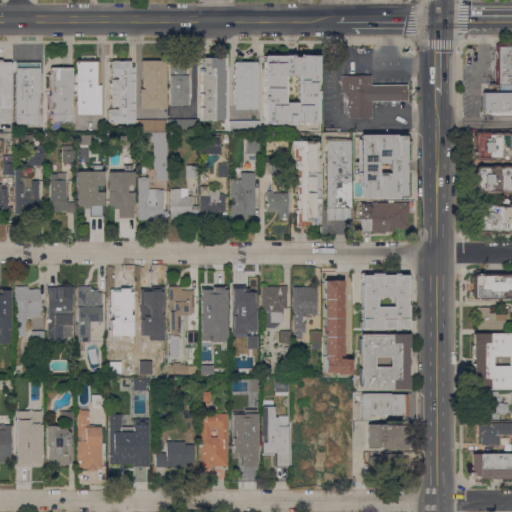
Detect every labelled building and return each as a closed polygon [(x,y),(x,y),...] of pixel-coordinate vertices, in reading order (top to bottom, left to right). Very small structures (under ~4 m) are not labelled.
[(511,117),(482,117),(482,108),(479,108),(479,89),(487,89),(487,85),(495,85),(495,44),(511,44),(511,47),(511,117)] [(223,72),(224,72),(224,81),(223,81),(223,84),(224,84),(224,93),(223,93),(223,97),(224,97),(224,105),(222,105),(222,110),(224,110),(224,119),(223,119),(223,120),(201,120),(201,58),(215,58),(215,56),(222,56),(221,58),(223,58),(223,72)] [(290,125),(287,125),(287,123),(262,123),(262,56),(317,56),(317,123),(294,123),(293,125),(290,125)] [(0,121),(0,60),(1,60),(1,62),(10,62),(10,63),(11,63),(11,121),(0,121)] [(96,60),(96,62),(100,62),(100,114),(76,114),(76,60),(96,60)] [(133,124),(132,124),(132,125),(126,126),(126,124),(117,124),(117,126),(111,126),(111,124),(107,124),(107,110),(111,110),(111,109),(110,108),(111,107),(111,106),(111,103),(110,103),(110,98),(111,98),(111,88),(110,88),(110,82),(111,82),(111,80),(111,79),(110,78),(111,77),(111,76),(111,73),(110,73),(110,69),(112,69),(112,61),(113,61),(113,60),(128,60),(128,61),(130,61),(130,66),(133,66),(133,124)] [(15,124),(15,61),(40,62),(40,95),(42,95),(42,124),(15,124)] [(139,109),(138,89),(143,89),(143,78),(140,78),(140,61),(165,61),(165,109),(139,109)] [(168,62),(187,61),(187,76),(189,76),(189,105),(169,105),(168,62)] [(257,109),(234,109),(234,67),(235,67),(235,66),(234,66),(234,64),(235,64),(235,62),(256,62),(256,65),(257,65),(257,109)] [(72,123),(51,123),(51,119),(47,119),(47,114),(50,114),(50,108),(48,108),(48,92),(50,92),(50,87),(48,87),(48,68),(72,68),(72,123)] [(371,101),(371,118),(348,118),(348,93),(341,93),(341,76),(371,76),(371,85),(406,85),(406,101),(371,101)] [(198,119),(198,131),(168,130),(168,119),(198,119)] [(166,120),(166,132),(137,132),(137,120),(166,120)] [(259,121),(259,132),(229,132),(229,121),(259,121)] [(201,133),(201,131),(221,132),(221,133),(221,154),(201,154),(201,133)] [(511,131),(511,161),(477,161),(474,158),(474,134),(475,132),(511,131)] [(167,180),(156,180),(156,169),(153,169),(154,143),(151,143),(151,133),(167,133),(167,180)] [(405,145),(406,198),(372,198),(372,201),(367,201),(367,198),(360,198),(359,135),(405,135),(405,140),(412,140),(412,145),(410,145),(405,145)] [(246,137),(259,137),(259,154),(246,154),(246,137)] [(318,224),(310,224),(310,223),(305,223),(305,225),(299,225),(299,223),(296,223),(296,159),(293,159),(293,141),(296,141),(296,138),(317,138),(317,141),(318,141),(318,224)] [(324,141),(349,141),(349,220),(325,220),(325,207),(324,207),(324,141)] [(29,145),(44,146),(43,166),(28,166),(29,145)] [(60,162),(60,146),(74,146),(73,162),(60,162)] [(3,155),(13,155),(13,175),(3,175),(3,155)] [(126,179),(126,162),(136,162),(136,179),(126,179)] [(279,162),(279,175),(260,175),(260,162),(279,162)] [(217,164),(228,164),(228,177),(217,177),(217,164)] [(196,165),(196,178),(185,178),(185,165),(196,165)] [(104,166),(104,179),(92,179),(92,167),(103,166),(104,166)] [(511,193),(476,194),(474,191),(474,169),(477,167),(511,166),(511,193)] [(13,169),(23,169),(23,178),(21,178),(21,183),(24,183),(24,178),(31,178),(31,181),(36,181),(36,179),(38,179),(38,202),(44,202),(44,210),(23,210),(23,213),(21,214),(14,214),(13,169)] [(66,191),(68,191),(68,195),(66,196),(66,197),(68,197),(68,199),(67,199),(67,202),(71,202),(74,206),(74,212),(66,212),(66,211),(50,212),(50,174),(57,174),(57,173),(66,173),(66,191)] [(254,212),(247,212),(247,219),(232,219),(232,211),(231,211),(231,204),(232,204),(232,179),(241,179),(241,173),(254,173),(254,212)] [(117,177),(117,181),(125,181),(125,195),(132,195),(132,204),(136,204),(136,219),(108,219),(107,177),(117,177)] [(137,178),(141,178),(142,177),(144,177),(145,178),(149,178),(149,189),(158,189),(158,190),(163,190),(163,204),(163,211),(167,211),(167,220),(137,220),(137,178)] [(199,216),(199,186),(209,186),(209,190),(219,190),(219,195),(224,195),(224,211),(220,211),(220,216),(199,216)] [(170,189),(180,189),(180,188),(187,188),(187,196),(192,196),(192,206),(198,206),(198,217),(180,217),(180,219),(169,219),(170,189)] [(287,219),(280,219),(280,212),(267,212),(267,200),(265,200),(265,195),(267,195),(267,191),(273,191),(273,193),(278,193),(278,192),(287,192),(287,219)] [(97,193),(97,198),(99,198),(99,200),(98,200),(98,201),(99,201),(99,204),(98,204),(98,207),(99,207),(99,208),(98,208),(98,214),(91,214),(91,216),(86,216),(86,214),(76,214),(76,208),(75,208),(75,206),(76,206),(76,196),(75,196),(75,194),(77,194),(77,193),(97,193)] [(372,203),(408,203),(408,228),(402,228),(402,229),(398,229),(398,227),(392,227),(392,232),(383,232),(383,233),(378,233),(378,232),(371,232),(371,231),(361,231),(361,203),(367,203),(367,201),(372,201),(372,203)] [(511,232),(477,232),(474,230),(474,206),(511,206),(511,232)] [(474,273),(511,273),(511,299),(471,299),(469,297),(469,292),(471,291),(471,284),(469,282),(469,276),(472,275),(474,273)] [(360,275),(371,275),(371,274),(383,274),(383,275),(393,275),(393,274),(399,274),(399,276),(407,276),(407,284),(408,284),(409,298),(407,298),(407,305),(409,305),(409,320),(407,320),(407,328),(399,328),(399,330),(393,330),(393,328),(383,328),(383,330),(370,330),(370,328),(360,328),(360,275)] [(321,280),(321,360),(322,360),(321,373),(334,373),(334,374),(349,374),(349,359),(336,359),(336,355),(340,355),(340,280),(321,280)] [(179,285),(179,289),(192,289),(192,312),(186,312),(186,315),(178,315),(178,327),(176,327),(176,332),(177,332),(177,335),(168,335),(168,311),(167,311),(167,286),(179,285)] [(28,286),(28,289),(40,289),(40,312),(39,318),(25,318),(25,335),(14,335),(14,286),(28,286)] [(78,342),(77,342),(77,286),(91,286),(91,290),(97,290),(97,292),(102,292),(102,322),(99,322),(99,323),(90,323),(90,322),(89,322),(89,342),(85,342),(85,351),(78,351),(78,342)] [(199,287),(211,287),(211,286),(224,286),(224,342),(207,342),(207,340),(199,340),(199,287)] [(260,286),(285,286),(285,293),(284,293),(285,308),(281,308),(281,313),(279,313),(278,323),(268,322),(269,311),(260,311),(260,286)] [(300,333),(299,339),(291,339),(291,315),(292,315),(292,311),(290,310),(290,286),(315,287),(315,314),(313,316),(310,316),(308,314),(304,314),(303,315),(303,316),(308,316),(308,322),(302,322),(303,333),(300,333)] [(47,323),(46,322),(46,319),(48,319),(48,312),(47,294),(47,287),(73,287),(73,294),(72,294),(72,326),(71,326),(71,338),(64,338),(64,343),(48,343),(47,323)] [(108,306),(109,306),(108,295),(121,295),(121,291),(131,290),(131,287),(150,287),(150,291),(164,291),(164,298),(150,298),(150,334),(149,334),(149,340),(139,340),(139,334),(137,334),(137,315),(122,316),(122,339),(114,339),(114,343),(108,343),(108,306)] [(228,287),(238,287),(238,288),(257,288),(257,297),(249,297),(249,301),(252,301),(252,316),(245,316),(245,319),(237,319),(237,316),(228,316),(228,287)] [(0,306),(9,306),(9,310),(10,328),(10,331),(10,334),(2,334),(2,332),(0,332),(0,306)] [(489,307),(489,313),(495,313),(495,315),(505,315),(505,330),(503,330),(503,331),(499,331),(499,330),(492,330),(492,331),(488,331),(488,329),(477,329),(477,307),(489,307)] [(277,330),(287,330),(287,342),(277,342),(277,330)] [(308,330),(319,330),(319,342),(308,342),(308,330)] [(44,331),(44,345),(36,345),(36,347),(32,347),(32,343),(26,343),(26,331),(44,331)] [(198,343),(188,343),(188,331),(198,331),(198,343)] [(249,331),(259,331),(259,342),(259,351),(249,351),(249,342),(249,331)] [(511,333),(511,388),(472,389),(472,333),(511,333)] [(361,389),(361,386),(359,386),(359,370),(361,370),(361,356),(359,356),(359,338),(361,338),(361,334),(409,334),(409,347),(410,347),(410,359),(408,359),(408,365),(410,365),(410,378),(409,378),(409,389),(361,389)] [(0,357),(10,357),(10,369),(0,369),(0,357)] [(168,374),(168,365),(173,365),(173,363),(181,363),(181,365),(188,365),(188,374),(168,374)] [(198,364),(211,364),(211,374),(198,374),(198,364)] [(288,379),(288,392),(288,396),(275,396),(275,392),(274,392),(274,379),(288,379)] [(320,385),(321,399),(302,399),(302,385),(320,385)] [(210,402),(199,402),(199,392),(210,392),(210,402)] [(478,420),(478,398),(485,398),(485,392),(498,392),(498,398),(499,398),(499,402),(495,402),(495,404),(508,404),(508,413),(504,413),(504,415),(499,415),(499,420),(478,420)] [(257,393),(257,408),(244,408),(244,393),(257,393)] [(390,393),(390,394),(406,394),(407,415),(398,415),(398,416),(393,417),(393,415),(369,415),(369,416),(371,416),(371,418),(369,418),(369,419),(361,419),(361,406),(360,406),(360,402),(361,402),(361,393),(390,393)] [(103,395),(103,408),(90,408),(90,395),(103,395)] [(274,417),(277,417),(277,427),(287,426),(287,466),(275,466),(275,455),(262,455),(262,407),(274,407),(274,417)] [(100,444),(101,444),(101,469),(96,469),(96,471),(87,471),(87,469),(77,469),(77,441),(78,441),(78,437),(77,437),(77,410),(77,409),(80,409),(80,410),(89,410),(89,425),(93,425),(93,427),(100,427),(100,444)] [(42,469),(27,469),(27,450),(15,450),(15,421),(20,421),(20,417),(30,417),(30,411),(42,410),(42,469)] [(74,412),(73,424),(60,424),(60,411),(74,412)] [(232,460),(232,412),(245,412),(245,422),(252,422),(252,445),(246,445),(246,451),(249,454),(249,459),(246,462),(241,462),(239,460),(232,460)] [(107,414),(117,414),(117,420),(122,420),(122,434),(107,434),(107,414)] [(200,468),(200,414),(227,414),(227,466),(215,466),(215,468),(200,468)] [(0,424),(4,424),(4,425),(11,425),(11,431),(11,442),(12,442),(12,445),(11,445),(11,462),(0,462),(0,424)] [(511,424),(511,435),(499,435),(499,445),(481,445),(481,437),(478,437),(478,425),(490,425),(490,424),(511,424)] [(292,426),(299,426),(299,425),(303,425),(303,432),(312,432),(312,442),(319,442),(319,468),(292,468),(292,426)] [(367,425),(409,425),(409,450),(385,450),(385,447),(367,447),(367,425)] [(56,426),(56,429),(65,429),(70,434),(70,439),(70,444),(68,444),(68,445),(70,446),(71,453),(69,455),(69,458),(70,459),(70,461),(68,461),(68,465),(60,465),(60,468),(53,468),(53,464),(47,464),(47,446),(46,446),(46,426),(56,426)] [(324,468),(324,461),(327,461),(326,429),(334,429),(334,447),(339,447),(339,453),(340,453),(340,454),(347,454),(347,468),(324,468)] [(351,429),(352,441),(340,441),(340,429),(351,429)] [(146,434),(146,453),(144,453),(144,468),(111,468),(111,441),(121,441),(121,443),(129,443),(129,434),(146,434)] [(155,467),(155,453),(166,453),(166,442),(184,442),(184,445),(193,445),(194,463),(184,463),(184,467),(155,467)] [(511,453),(511,479),(478,479),(478,476),(471,476),(471,454),(511,453)] [(402,454),(402,457),(408,457),(408,464),(397,465),(397,472),(371,473),(371,454),(402,454)]
